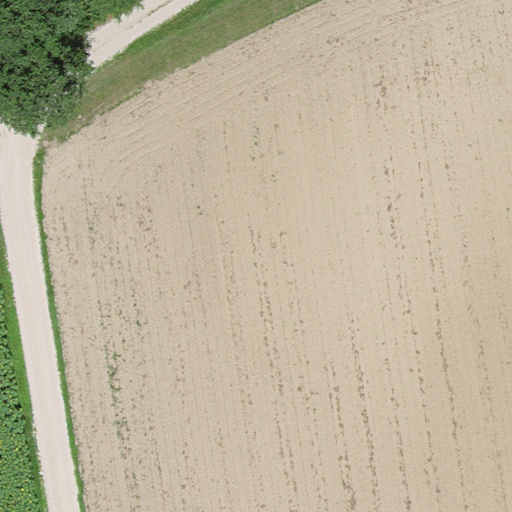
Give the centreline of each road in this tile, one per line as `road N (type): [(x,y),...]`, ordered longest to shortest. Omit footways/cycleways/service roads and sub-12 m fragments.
road 1 (track): [(0,162),(51,511)]
road 2 (track): [(0,110),(162,0)]
